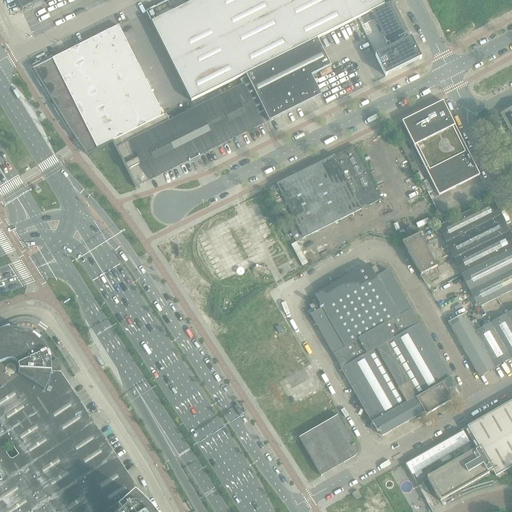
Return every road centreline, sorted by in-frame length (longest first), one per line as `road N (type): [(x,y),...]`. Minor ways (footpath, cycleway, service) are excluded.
road 1 (unclassified): [(168,207),(447,72)]
road 2 (primary): [(266,511),(111,268)]
road 3 (unclassified): [(478,400),(394,253),(365,250),(292,297)]
road 4 (tertiary): [(292,508),(143,272)]
road 5 (unclassified): [(378,459),(292,297)]
road 6 (unclassified): [(81,371),(167,511)]
road 7 (primary): [(139,381),(222,511)]
road 8 (primary): [(60,256),(139,381)]
road 9 (primary): [(139,381),(146,415),(201,511)]
road 10 (primary): [(143,272),(81,191),(51,170)]
road 11 (unclassified): [(511,214),(467,123),(468,103)]
